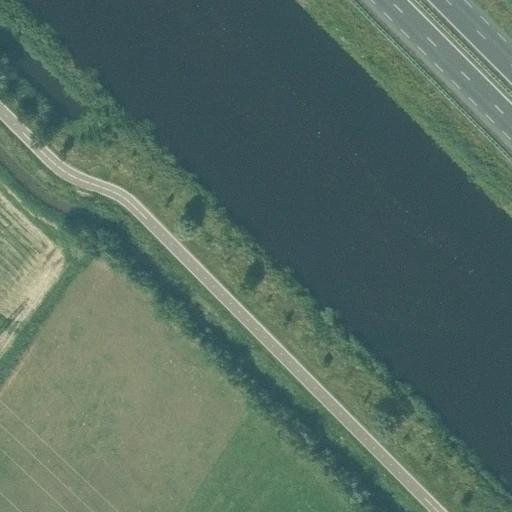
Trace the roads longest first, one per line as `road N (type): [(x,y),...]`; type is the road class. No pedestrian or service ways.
road 1 (unclassified): [(0,106),(57,164),(132,200),(437,511)]
road 2 (trunk): [(385,0),(511,126)]
